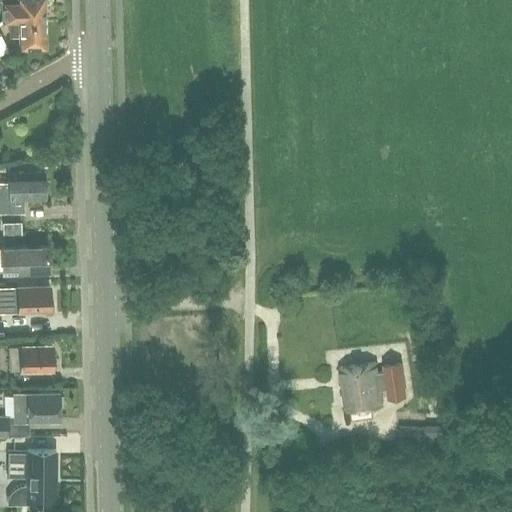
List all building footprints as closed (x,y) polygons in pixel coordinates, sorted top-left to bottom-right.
[(1,0),(2,20),(9,20),(18,20),(44,20),(43,0),(1,0)] [(44,20),(18,20),(19,46),(45,45),(44,20)] [(44,197),(43,171),(8,172),(8,180),(0,179),(0,210),(23,210),(23,198),(44,197)] [(21,220),(2,221),(3,233),(21,233),(21,220)] [(47,241),(1,243),(2,269),(48,267),(47,241)] [(47,284),(15,284),(0,284),(0,309),(16,309),(16,310),(48,309),(47,284)] [(19,369),(54,368),(54,342),(8,344),(9,368),(19,368),(19,369)] [(373,361),(337,366),(342,410),(379,405),(376,388),(386,387),(387,397),(407,394),(401,359),(381,362),(382,369),(374,370),(373,361)] [(0,413),(0,433),(29,433),(29,419),(57,419),(56,391),(23,391),(23,390),(13,390),(13,414),(0,413)] [(425,424),(399,424),(399,437),(424,438),(424,441),(436,441),(436,438),(442,438),(443,428),(448,428),(449,412),(429,411),(429,426),(425,426),(425,424)] [(50,500),(52,449),(25,448),(25,450),(8,450),(8,474),(25,475),(25,483),(22,483),(19,484),(16,485),(13,487),(11,489),(9,492),(7,496),(7,502),(27,502),(27,500),(50,500)]
